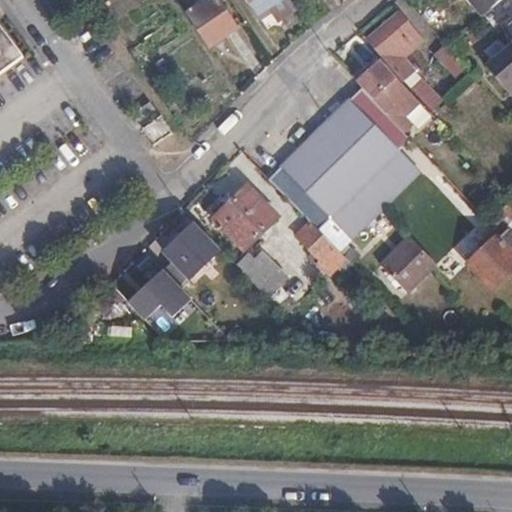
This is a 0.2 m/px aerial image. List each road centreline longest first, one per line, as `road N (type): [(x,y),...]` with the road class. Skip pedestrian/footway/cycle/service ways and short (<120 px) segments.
road 1 (residential): [(0,479),(511,497)]
road 2 (residential): [(160,205),(411,0)]
road 3 (residential): [(160,205),(12,0)]
